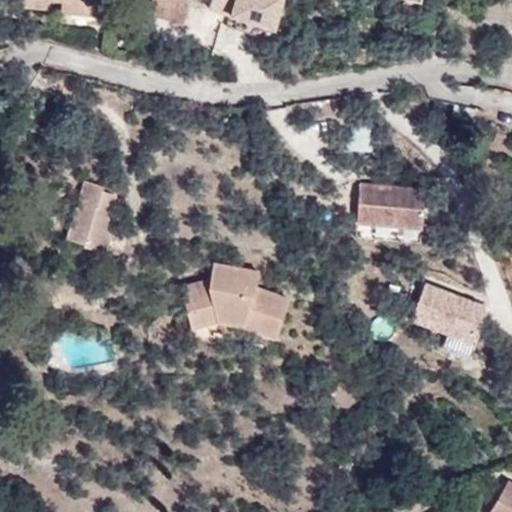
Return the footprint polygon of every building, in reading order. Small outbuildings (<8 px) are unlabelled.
[(159,16),(163,0),(151,0),(148,12),(159,16)] [(183,23),(190,0),(163,0),(159,16),(183,23)] [(266,19),(272,0),(207,0),(207,1),(266,19)] [(99,6),(61,2),(60,10),(98,14),(99,6)] [(470,124),(474,109),(454,104),(450,118),(470,124)] [(372,127),(350,124),(346,150),(368,154),(372,127)] [(508,149),(511,137),(497,131),(493,143),(508,149)] [(108,230),(115,206),(111,205),(114,194),(102,191),(104,186),(84,181),(66,239),(84,244),(83,246),(105,252),(112,231),(108,230)] [(421,227),(425,189),(360,183),(356,222),(421,227)] [(289,298),(255,287),(258,271),(213,263),(210,279),(208,286),(182,293),(190,328),(217,321),(247,327),(275,337),(289,298)] [(0,299),(1,300),(8,271),(0,268),(0,299)] [(208,286),(210,279),(180,287),(182,293),(208,286)] [(410,318),(471,341),(485,304),(424,281),(410,318)] [(511,511),(511,483),(508,481),(489,511),(511,511)] [(455,511),(451,503),(434,511),(455,511)]
